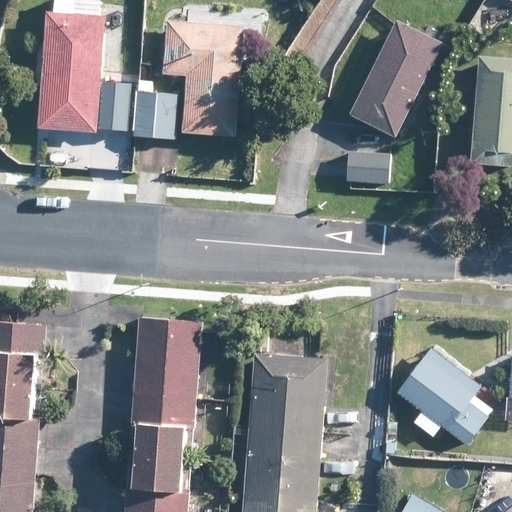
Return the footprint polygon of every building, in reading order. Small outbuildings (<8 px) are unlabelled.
[(511,16),(511,9),(480,4),(475,33),(508,39),(511,16)] [(109,71),(113,16),(55,11),(52,44),(50,71),(46,129),(67,131),(104,133),(109,71)] [(451,43),(432,34),(404,20),(358,115),(404,137),(412,124),(451,43)] [(251,48),(253,27),(174,21),(170,74),(194,76),(190,133),(197,134),(245,137),(251,48)] [(511,165),(511,57),(486,56),(479,164),(511,165)] [(143,93),(131,92),(123,92),(121,129),(141,130),(143,93)] [(181,139),(183,96),(143,93),(141,130),(141,136),(181,139)] [(353,182),(396,185),(399,154),(356,151),(355,162),(354,178),(353,182)] [(139,392),(201,397),(207,317),(145,312),(144,324),(143,333),(139,392)] [(50,351),(53,320),(18,318),(0,315),(0,511),(37,511),(40,473),(44,423),(45,410),(41,410),(43,385),(45,351),(50,351)] [(350,346),(341,332),(331,340),(340,353),(350,346)] [(487,382),(474,372),(436,344),(404,390),(436,413),(443,418),(473,441),(478,433),(494,412),(475,398),(483,386),(485,385),(487,382)] [(333,354),(305,352),(260,349),(258,377),(254,424),(327,430),(329,406),(333,354)] [(199,425),(201,397),(139,392),(137,418),(148,419),(145,455),(192,458),(194,425),(199,425)] [(323,477),(327,430),(254,424),(249,491),(322,497),(323,477)] [(190,484),(192,458),(145,455),(143,482),(132,481),(129,511),(192,511),(195,484),(190,484)] [(457,511),(420,490),(406,511),(457,511)] [(320,511),(321,500),(322,497),(249,491),(248,493),(246,511),(320,511)]
